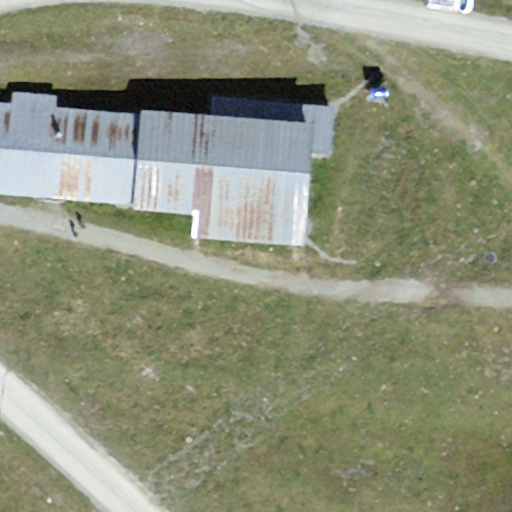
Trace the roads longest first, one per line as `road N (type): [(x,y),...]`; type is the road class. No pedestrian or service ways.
road 1 (track): [(511,39),(314,0)]
road 2 (track): [(132,511),(0,388)]
